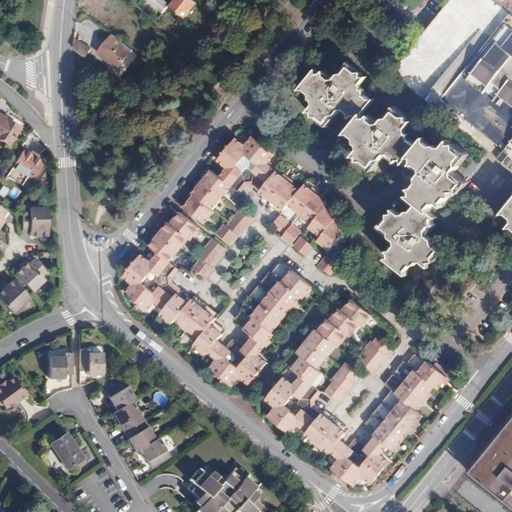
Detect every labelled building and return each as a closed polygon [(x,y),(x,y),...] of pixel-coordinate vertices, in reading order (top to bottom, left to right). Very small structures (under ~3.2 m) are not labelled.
[(107,0),(102,0),(95,9),(118,27),(127,16),(107,0)] [(161,0),(147,0),(162,12),(168,5),(161,0)] [(191,0),(174,0),(169,6),(183,18),(195,3),(191,0)] [(118,27),(112,34),(132,51),(138,44),(142,47),(151,36),(127,16),(118,27)] [(132,51),(112,34),(98,52),(118,68),(127,56),(129,58),(131,55),(130,53),(132,51)] [(484,58),(469,74),(487,88),(491,82),(500,90),(496,95),(511,107),(511,140),(511,142),(511,143),(511,34),(502,46),(496,43),(484,58)] [(75,39),(74,49),(84,57),(90,49),(75,39)] [(356,137),(357,143),(359,145),(360,149),(354,156),(359,156),(359,161),(373,172),(387,155),(392,159),(397,163),(399,160),(404,160),(405,164),(410,158),(415,158),(416,162),(413,165),(417,167),(424,173),(411,188),(414,191),(415,200),(415,201),(416,207),(412,211),(407,212),(405,214),(400,215),(393,210),(394,214),(389,215),(379,228),(389,236),(395,241),(393,243),(387,251),(389,253),(390,258),(385,259),(405,275),(404,271),(409,265),(414,265),(416,262),(420,262),(427,267),(428,262),(432,262),(443,249),(438,245),(429,237),(437,227),(433,224),(432,219),(436,218),(430,213),(430,208),(435,203),(439,202),(442,205),(443,206),(443,202),(447,197),(452,196),(452,191),(456,191),(459,193),(467,182),(454,171),(468,154),(456,144),(450,144),(450,140),(444,147),(439,147),(437,145),(432,146),(427,142),(426,136),(421,143),(414,142),(410,139),(410,135),(407,132),(407,127),(413,121),(408,121),(408,115),(395,105),(381,122),(371,114),(369,115),(364,116),(363,112),(374,98),(369,98),(365,94),(364,90),(361,87),(360,84),(366,76),(362,76),(360,72),(347,61),(334,78),(323,70),(321,72),(316,73),(315,68),(299,88),(304,88),(309,92),(309,97),(312,99),(312,104),(307,111),(311,111),(312,116),(325,127),(339,110),(343,113),(349,118),(352,115),(356,115),(357,121),(347,133),(348,133),(352,134),(356,137)] [(21,126),(0,114),(0,144),(9,148),(21,126)] [(250,138),(242,147),(233,140),(224,150),(215,162),(224,169),(217,179),(208,172),(199,184),(189,196),(191,198),(182,210),(201,225),(211,213),(209,212),(218,200),(228,188),(236,194),(243,186),(249,185),(257,192),(269,202),(281,211),(286,205),(298,214),(310,223),(307,227),(319,236),(315,241),(327,250),(343,230),(331,220),(335,216),(323,207),(326,204),(313,194),(302,185),(297,191),(285,182),(273,172),(263,164),(271,155),(260,146),(250,138)] [(51,161),(22,147),(6,176),(30,190),(51,161)] [(511,201),(502,213),(508,213),(511,217),(511,220),(511,222),(508,227),(511,226),(511,201)] [(236,214),(232,220),(227,226),(224,229),(222,227),(214,236),(226,245),(234,236),(236,239),(244,229),(251,220),(239,210),(236,214)] [(26,241),(43,241),(43,214),(26,214),(26,241)] [(169,226),(166,225),(157,236),(147,248),(156,255),(167,264),(177,252),(186,241),(188,242),(197,230),(178,215),(169,226)] [(278,216),(270,226),(281,235),(279,238),(289,245),(299,233),(289,225),(278,216)] [(310,247),(300,239),(293,248),(303,256),(310,247)] [(203,250),(201,253),(196,259),(199,261),(194,266),(191,271),(203,280),(211,271),(208,269),(215,259),(222,250),(211,241),(203,250)] [(326,259),(324,257),(316,267),(327,276),(335,266),(340,260),(334,254),(328,261),(326,259)] [(167,264),(156,255),(149,265),(139,257),(130,268),(122,279),(131,286),(123,297),(134,305),(145,314),(153,304),(163,312),(159,316),(171,325),(174,321),(186,331),(197,340),(193,346),(204,356),(207,353),(216,361),(222,380),(231,388),(238,378),(248,386),(256,375),(265,363),(256,356),(263,346),(273,334),(270,333),(280,320),(290,308),(299,296),(301,298),(310,287),(291,271),(287,268),(285,270),(277,264),(270,273),(267,271),(259,281),(267,287),(266,289),(264,291),(256,284),(248,295),(256,301),(255,303),(247,297),(238,307),(241,309),(233,319),(241,325),(239,327),(243,330),(252,337),(245,346),(239,341),(231,342),(225,350),(215,342),(220,336),(208,327),(213,320),(202,311),(190,302),(187,306),(175,296),(178,293),(169,286),(168,279),(175,270),(167,264)] [(29,296),(42,282),(23,266),(11,281),(29,296)] [(0,311),(9,319),(26,301),(4,282),(0,286),(0,311)] [(306,341),(297,354),(302,358),(292,370),(301,376),(293,386),(283,378),(274,389),(266,400),(275,408),(268,418),(279,427),(289,435),(297,425),(307,433),(306,435),(318,444),(330,454),(331,452),(340,460),(333,470),(343,478),(351,485),(356,485),(362,477),(370,483),(375,481),(381,474),(389,463),(380,456),(387,446),(394,452),(403,440),(413,429),(422,417),(415,412),(425,400),(434,388),(437,390),(447,378),(428,363),(423,359),(421,361),(414,355),(406,365),(403,363),(394,373),(403,379),(401,381),(400,382),(392,376),(384,386),(391,392),(383,402),(391,408),(389,410),(388,411),(380,405),(372,415),(364,425),(372,431),(370,433),(374,436),(377,438),(370,447),(363,441),(355,442),(349,449),(340,441),(345,435),(333,425),(321,415),(322,414),(313,407),(312,402),(319,393),(320,392),(312,386),(321,374),(316,369),(326,357),(335,346),(337,348),(347,335),(349,337),(358,325),(362,328),(371,316),(351,300),(342,312),(339,310),(329,321),(327,319),(317,332),(315,330),(306,341)] [(373,346),(368,352),(365,356),(358,365),(370,375),(377,366),(385,356),(383,354),(388,349),(382,344),(376,339),(371,345),(373,346)] [(101,373),(101,352),(87,352),(87,348),(80,348),(80,370),(87,370),(86,373),(101,373)] [(72,376),(71,353),(62,353),(62,356),(47,356),(47,373),(62,374),(62,376),(72,376)] [(339,374),(332,382),(324,392),(337,402),(345,392),(351,384),(349,382),(357,373),(345,363),(340,369),(337,373),(339,374)] [(133,400),(137,398),(125,378),(107,389),(118,409),(133,400)] [(14,408),(26,399),(13,379),(0,387),(0,407),(3,411),(12,405),(14,408)] [(145,420),(133,400),(118,409),(114,411),(126,432),(145,420)] [(157,439),(145,420),(126,432),(138,451),(142,448),(157,439)] [(511,422),(471,474),(511,507),(511,422)] [(85,460),(68,434),(52,445),(69,470),(85,460)] [(172,456),(161,437),(157,439),(142,448),(154,468),(172,456)] [(255,501),(261,494),(234,469),(226,477),(230,481),(226,486),(222,482),(207,469),(187,491),(199,501),(193,508),(198,511),(228,511),(230,511),(264,511),(266,511),(255,501)] [(226,486),(230,481),(226,477),(222,482),(226,486)]
